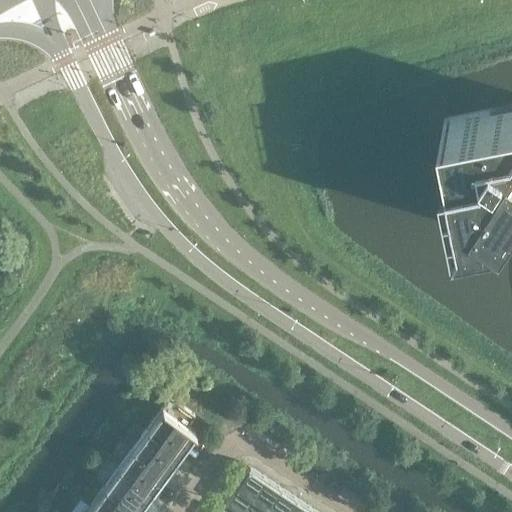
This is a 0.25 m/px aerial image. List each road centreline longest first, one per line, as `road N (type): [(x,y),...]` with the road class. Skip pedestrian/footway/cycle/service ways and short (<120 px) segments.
road 1 (secondary): [(39,0),(114,155),(144,204),(193,257),(511,474)]
road 2 (secondary): [(511,433),(263,270),(207,221),(119,78),(88,0)]
road 3 (residential): [(355,511),(234,428)]
